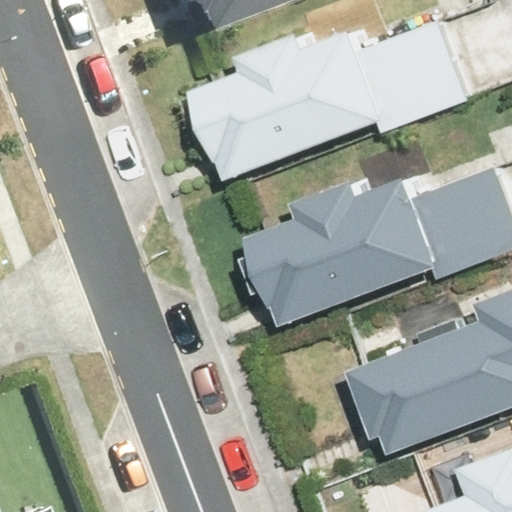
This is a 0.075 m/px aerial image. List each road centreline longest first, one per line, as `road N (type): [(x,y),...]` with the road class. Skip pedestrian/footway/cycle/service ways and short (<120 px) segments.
road 1 (residential): [(101,284),(0,0)]
road 2 (residential): [(195,511),(101,284)]
